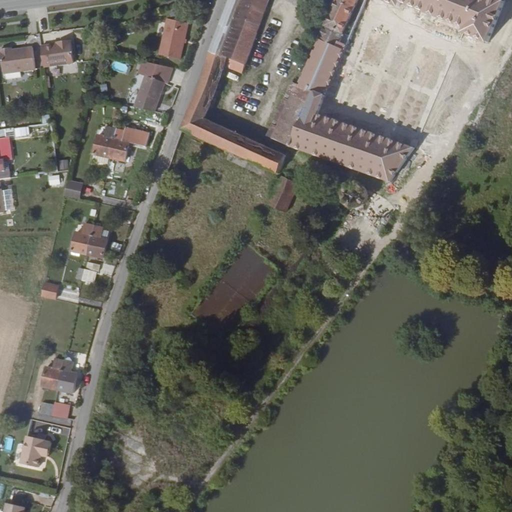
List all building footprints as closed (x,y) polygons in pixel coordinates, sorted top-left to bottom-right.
[(259,0),(233,0),(185,131),(283,174),(292,154),(209,118),(229,64),(244,69),(261,26),(251,21),(259,0)] [(271,0),(259,0),(251,21),(261,26),(271,0)] [(337,9),(322,40),(342,49),(363,0),(326,0),(328,5),(337,9)] [(397,0),(400,0),(412,5),(469,27),(467,33),(470,35),(494,43),(510,3),(503,0),(380,0),(395,6),(397,0)] [(191,24),(171,18),(162,54),(183,59),(191,24)] [(380,59),(387,39),(372,34),(366,51),(347,44),(338,68),(362,77),(357,88),(374,94),(386,62),(380,59)] [(78,61),(74,39),(63,40),(63,42),(45,44),(48,65),(78,61)] [(321,91),(342,49),(322,40),(303,83),(321,91)] [(40,68),(37,46),(16,49),(15,46),(4,47),(8,72),(10,72),(25,70),(40,68)] [(27,77),(25,70),(10,72),(11,79),(27,77)] [(167,79),(145,74),(138,106),(159,111),(167,79)] [(274,138),(295,147),(312,111),(321,91),(303,83),(298,81),(274,138)] [(359,127),(312,111),(295,147),(350,169),(370,177),(395,185),(397,181),(420,148),(359,127)] [(41,123),(50,122),(49,115),(40,116),(41,123)] [(95,154),(113,157),(120,127),(113,125),(111,136),(100,133),(95,154)] [(13,129),(15,138),(29,136),(27,127),(13,129)] [(120,127),(113,157),(130,161),(135,142),(128,140),(130,129),(120,127)] [(3,160),(0,139),(0,170),(11,169),(10,159),(3,160)] [(67,160),(59,160),(59,170),(67,170),(67,160)] [(129,173),(110,170),(108,181),(126,185),(129,173)] [(304,184),(283,174),(270,202),(292,211),(304,184)] [(48,176),(49,187),(60,185),(58,175),(48,176)] [(76,196),(79,180),(70,178),(67,193),(76,196)] [(85,182),(79,180),(76,196),(82,197),(85,182)] [(371,192),(368,188),(362,186),(356,187),(351,189),(349,194),(347,199),(349,203),(351,207),(354,209),(360,210),(365,209),(370,206),(372,202),(373,196),(371,192)] [(0,214),(11,213),(7,189),(0,189),(0,214)] [(73,251),(92,256),(98,226),(91,224),(88,235),(78,232),(73,251)] [(109,228),(98,226),(92,256),(108,260),(112,241),(106,239),(108,230),(109,228)] [(110,250),(119,252),(121,245),(112,243),(110,250)] [(97,274),(89,272),(87,282),(95,284),(97,274)] [(40,299),(56,299),(57,284),(41,284),(40,299)] [(64,388),(70,357),(60,354),(57,367),(48,364),(43,384),(64,388)] [(70,357),(64,388),(78,391),(82,372),(77,371),(80,359),(70,357)] [(168,427),(198,440),(222,410),(197,391),(168,427)] [(76,406),(60,402),(60,406),(58,415),(73,418),(76,406)] [(60,406),(48,403),(46,412),(58,415),(60,406)] [(178,466),(198,440),(168,427),(153,447),(177,465),(178,466)] [(59,440),(34,434),(28,463),(45,467),(48,454),(49,450),(57,451),(59,440)] [(27,511),(29,507),(10,503),(8,511),(27,511)]
